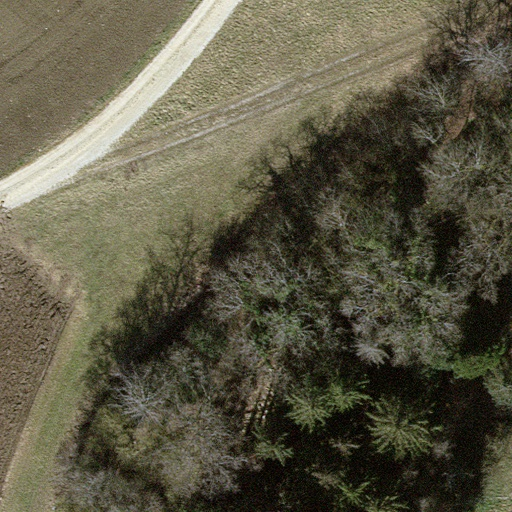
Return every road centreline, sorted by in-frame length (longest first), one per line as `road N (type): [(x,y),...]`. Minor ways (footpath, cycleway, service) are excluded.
road 1 (track): [(511,6),(39,180)]
road 2 (track): [(224,0),(77,154),(0,199)]
